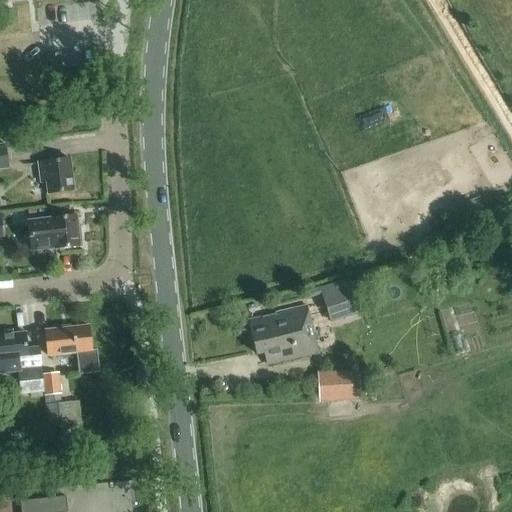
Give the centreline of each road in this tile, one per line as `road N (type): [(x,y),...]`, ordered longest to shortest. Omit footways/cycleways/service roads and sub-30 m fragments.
road 1 (secondary): [(189,511),(152,113),(161,0)]
road 2 (residential): [(0,297),(121,280),(116,101),(123,0)]
